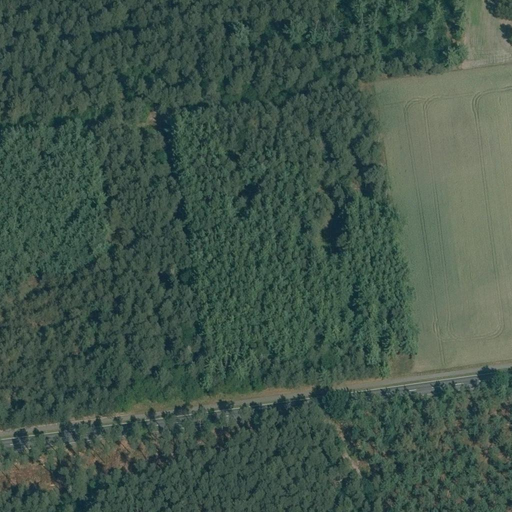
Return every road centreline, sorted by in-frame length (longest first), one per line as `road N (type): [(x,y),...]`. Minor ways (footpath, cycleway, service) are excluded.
road 1 (tertiary): [(511,376),(0,446)]
road 2 (track): [(0,143),(190,123),(489,56),(495,47)]
road 3 (track): [(379,511),(314,402)]
